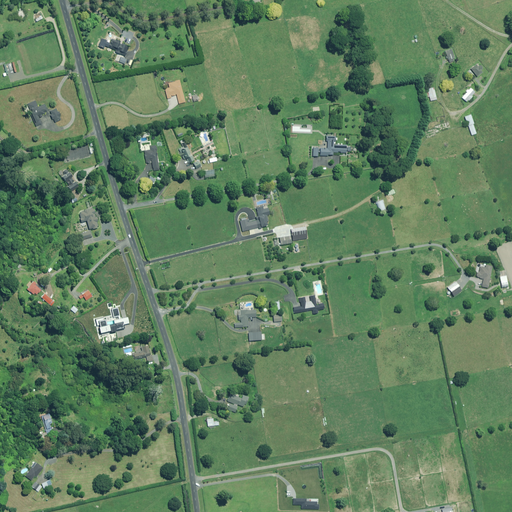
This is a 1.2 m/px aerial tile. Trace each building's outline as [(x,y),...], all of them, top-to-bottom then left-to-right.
[(120,42),(111,39),(108,45),(117,48),(115,53),(119,54),(120,51),(125,53),(128,46),(120,43),(120,42)] [(455,61),(452,49),(445,51),(449,63),(455,61)] [(478,66),(477,65),(471,69),(477,77),(482,73),(480,71),(483,69),(480,65),(478,66)] [(179,104),(185,103),(180,81),(163,85),(164,89),(165,89),(167,99),(172,98),(171,96),(177,95),(179,104)] [(436,100),(434,88),(426,89),(428,97),(429,97),(430,101),(436,100)] [(468,91),(467,90),(465,92),(466,93),(462,98),(466,102),(468,100),(468,101),(472,96),(475,92),(470,88),(468,91)] [(38,107),(35,101),(28,104),(31,113),(35,123),(34,123),(35,127),(42,124),(38,115),(47,112),(44,104),(38,107)] [(60,117),(61,116),(59,111),(57,112),(56,108),(49,111),(51,115),(50,116),(51,120),(53,119),(55,123),(61,120),(60,117)] [(473,124),(470,115),(464,117),(467,126),(471,136),(476,134),(473,124)] [(436,130),(438,136),(448,133),(448,134),(450,134),(449,131),(452,130),(450,122),(446,123),(447,127),(436,130)] [(313,148),(312,156),(320,157),(320,156),(328,156),(328,155),(333,155),(333,153),(338,153),(338,152),(340,152),(340,153),(347,153),(347,151),(350,151),(350,147),(347,147),(347,145),(333,145),(334,142),(335,142),(335,137),(326,136),(325,141),(327,141),(327,144),(323,144),(320,144),(320,148),(313,148)] [(149,145),(139,147),(140,152),(144,152),(146,164),(152,163),(153,172),(159,171),(156,154),(157,154),(155,146),(150,147),(149,145)] [(182,158),(184,160),(185,159),(186,159),(189,163),(194,160),(186,145),(177,150),(180,154),(177,156),(179,159),(182,158)] [(73,177),(67,168),(64,171),(66,173),(62,176),(68,185),(72,191),(79,186),(73,177)] [(156,179),(150,176),(147,182),(152,185),(156,179)] [(383,200),(377,202),(380,213),(386,211),(383,200)] [(263,207),(256,208),(258,216),(256,217),(257,220),(252,222),(253,229),(267,226),(266,222),(268,221),(267,215),(269,215),(268,208),(263,209),(263,207)] [(98,222),(94,208),(79,213),(80,218),(80,219),(81,223),(86,221),(89,229),(93,228),(93,229),(98,228),(97,222),(98,222)] [(90,231),(76,235),(76,238),(81,237),(82,240),(92,237),(90,231)] [(291,243),(290,236),(279,238),(280,245),(291,243)] [(169,261),(160,263),(162,270),(170,268),(169,261)] [(491,268),(491,266),(480,264),(479,269),(477,269),(476,276),(477,276),(477,277),(479,278),(479,279),(483,279),(481,287),(488,288),(490,276),(491,276),(492,268),(491,268)] [(37,285),(33,282),(27,290),(33,295),(34,293),(36,295),(41,289),(36,286),(37,285)] [(92,297),(88,290),(79,297),(80,299),(84,297),(86,301),(92,297)] [(53,302),(44,294),(41,298),(50,306),(53,302)] [(311,297),(310,294),(307,295),(307,297),(302,298),(303,302),(300,302),(301,305),(292,306),(294,313),(307,311),(307,309),(320,307),(319,300),(316,301),(315,296),(311,297)] [(250,310),(249,308),(241,309),(241,310),(237,311),(238,320),(241,320),(241,323),(234,323),(234,328),(249,327),(248,318),(256,317),(255,310),(250,310)] [(134,346),(135,353),(133,353),(134,360),(141,358),(146,357),(147,362),(153,361),(151,355),(150,356),(149,353),(147,343),(134,346)] [(233,391),(229,402),(230,403),(229,406),(236,410),(238,407),(237,406),(237,405),(243,407),(245,404),(246,404),(249,397),(233,391)] [(51,422),(49,413),(41,415),(45,429),(47,435),(52,434),(49,422),(51,422)] [(207,427),(210,426),(210,429),(214,428),(214,426),(219,425),(222,425),(221,422),(218,422),(218,418),(213,419),(207,419),(207,427)] [(43,468),(34,462),(30,467),(31,467),(26,474),(25,476),(31,481),(35,476),(36,477),(43,468)] [(52,485),(50,480),(42,484),(44,489),(52,485)] [(42,487),(35,482),(32,487),(38,492),(42,487)] [(306,499),(293,498),(293,505),(301,505),(301,509),(319,510),(319,504),(317,504),(317,502),(306,501),(306,499)]
